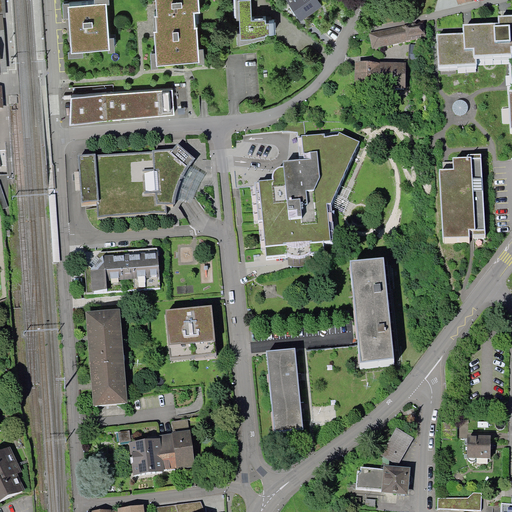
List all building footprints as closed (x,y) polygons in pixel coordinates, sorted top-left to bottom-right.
[(196,24),(194,25),(193,10),(198,10),(198,9),(197,0),(154,0),(155,7),(156,12),(154,12),(154,13),(155,27),(152,27),(153,28),(153,32),(156,61),(197,58),(195,25),(196,25),(196,24)] [(252,21),(250,0),(246,0),(239,0),(240,40),(253,39),(266,36),(266,35),(275,35),(275,23),(266,23),(266,20),(252,21)] [(285,0),(286,0),(300,22),(323,6),(318,0),(285,0)] [(106,4),(68,7),(72,53),(109,50),(106,4)] [(426,39),(423,24),(375,34),(379,49),(421,40),(422,45),(424,46),(426,45),(426,39)] [(507,33),(472,35),(474,59),(509,56),(507,33)] [(474,66),(474,59),(472,35),(472,42),(436,44),(438,68),(474,66)] [(403,79),(403,68),(376,67),(375,65),(372,65),(371,67),(356,67),(355,90),(403,91),(403,87),(404,87),(404,79),(403,79)] [(75,122),(175,115),(173,87),(73,95),(74,116),(75,122)] [(338,137),(296,141),(298,161),(302,160),(303,166),(282,168),(282,171),(279,172),(276,173),(274,174),(272,177),(271,181),(271,185),(253,187),(257,225),(261,224),(265,261),(323,256),(322,246),(333,245),(330,208),(358,146),(338,137)] [(82,207),(95,206),(96,221),(165,216),(165,209),(172,208),(173,201),(175,195),(179,184),(185,173),(188,168),(193,162),(176,148),(171,153),(79,159),(82,207)] [(454,169),(439,169),(442,238),(470,236),(469,229),(472,229),(473,234),(485,234),(481,153),(467,154),(467,157),(453,157),(454,169)] [(159,290),(156,258),(102,262),(93,272),(87,268),(83,272),(85,296),(159,290)] [(349,270),(354,320),(388,317),(382,267),(349,270)] [(170,363),(216,359),(211,309),(165,314),(170,363)] [(86,318),(90,363),(120,361),(116,316),(86,318)] [(392,366),(388,317),(354,320),(359,370),(392,367),(392,366)] [(463,340),(466,342),(473,333),(470,331),(463,340)] [(268,387),(269,396),(297,393),(294,353),(265,356),(265,357),(269,357),(272,387),(268,387)] [(124,405),(120,361),(90,363),(94,408),(124,405)] [(273,436),(302,433),(297,393),(269,396),(270,405),(274,405),(277,435),(273,435),(273,436)] [(440,439),(455,439),(455,424),(441,424),(440,439)] [(395,466),(411,440),(396,431),(380,457),(395,466)] [(192,468),(188,435),(172,437),(177,470),(192,468)] [(160,472),(177,470),(172,437),(151,440),(151,444),(130,447),(133,477),(161,474),(160,472)] [(474,460),(489,460),(489,440),(466,440),(466,460),(466,461),(467,463),(469,464),(470,464),(472,464),(473,463),(474,462),(474,460)] [(0,454),(0,502),(21,493),(10,471),(15,469),(7,452),(0,454)] [(383,493),(385,471),(380,471),(380,469),(380,468),(379,471),(359,469),(359,474),(356,473),(354,491),(383,493)] [(385,471),(383,493),(404,495),(406,473),(385,471)] [(225,483),(233,482),(230,473),(223,474),(225,483)] [(451,509),(481,511),(482,494),(473,493),(468,498),(438,498),(438,509),(451,509)]
